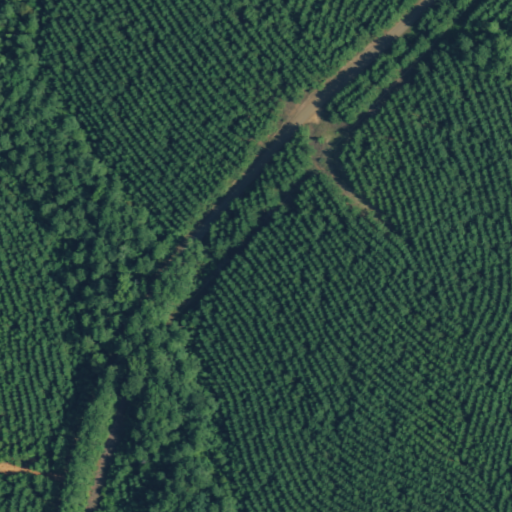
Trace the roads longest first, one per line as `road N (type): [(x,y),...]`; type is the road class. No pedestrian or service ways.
road 1 (residential): [(73,511),(87,449),(241,244),(474,0)]
road 2 (residential): [(87,449),(52,425),(32,365),(0,328)]
